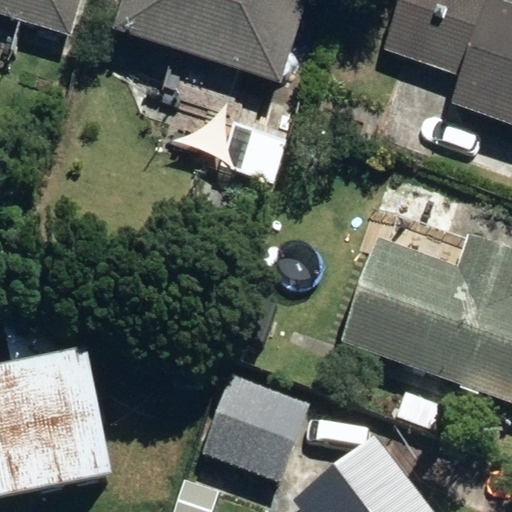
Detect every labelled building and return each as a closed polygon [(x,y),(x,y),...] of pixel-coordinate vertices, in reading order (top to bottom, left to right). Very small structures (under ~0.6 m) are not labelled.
[(0,0),(0,11),(75,34),(85,0),(0,0)] [(120,32),(287,84),(313,0),(103,0),(103,1),(128,8),(120,32)] [(458,106),(511,125),(511,5),(508,4),(509,0),(408,0),(390,53),(466,81),(458,106)] [(122,59),(154,68),(159,50),(127,41),(122,59)] [(348,344),(511,401),(511,253),(473,239),(463,269),(441,261),(467,190),(395,165),(370,234),(384,239),(348,344)] [(0,373),(0,503),(121,480),(96,356),(73,360),(63,308),(13,319),(23,369),(0,373)] [(172,385),(200,391),(203,374),(176,367),(172,385)] [(209,442),(281,468),(305,406),(233,380),(209,442)] [(300,505),(304,511),(436,511),(382,442),(300,505)]
